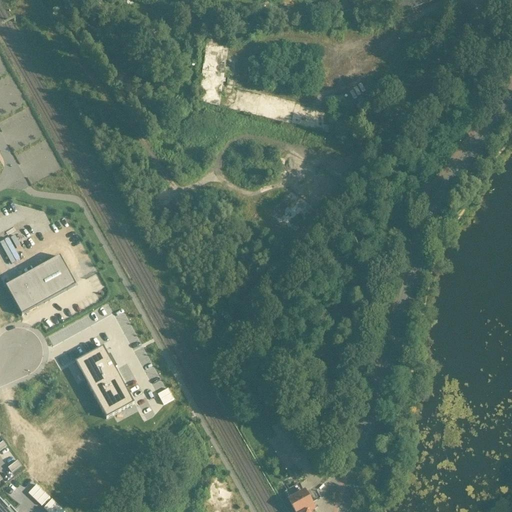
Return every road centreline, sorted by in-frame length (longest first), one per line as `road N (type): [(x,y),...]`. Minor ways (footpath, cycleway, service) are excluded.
road 1 (tertiary): [(511,99),(460,164),(426,225),(344,511)]
road 2 (residential): [(487,0),(374,145)]
